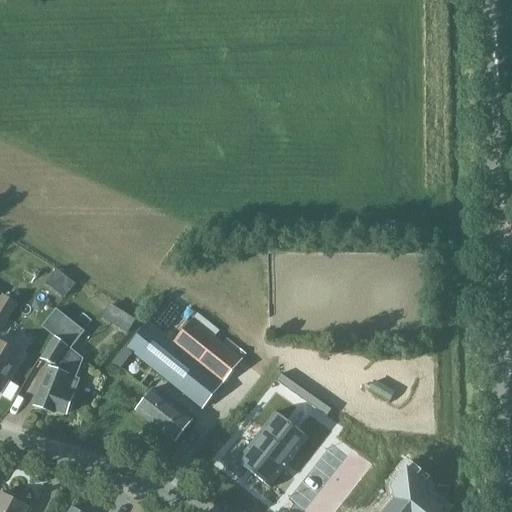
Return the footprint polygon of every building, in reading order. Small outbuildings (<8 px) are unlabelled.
[(0,332),(17,304),(1,294),(0,296),(0,332)] [(42,328),(54,337),(55,337),(65,346),(69,349),(82,333),(55,311),(42,328)] [(236,355),(191,320),(173,343),(146,322),(126,349),(114,363),(122,370),(134,355),(159,375),(203,409),(223,383),(242,360),(240,359),(245,353),(241,350),(236,355)] [(65,415),(79,380),(68,376),(76,355),(65,346),(55,337),(41,360),(54,365),(53,370),(49,368),(35,406),(52,413),(53,410),(65,415)] [(0,394),(21,359),(0,346),(0,394)] [(280,374),(275,382),(284,388),(289,380),(280,374)] [(289,380),(284,388),(292,394),(297,386),(289,380)] [(297,386),(292,394),(301,400),(306,392),(297,386)] [(175,443),(193,421),(153,389),(135,411),(175,443)] [(306,392),(301,400),(309,406),(314,398),(306,392)] [(314,398),(309,406),(318,412),(323,404),(314,398)] [(323,404),(318,412),(326,417),(331,410),(323,404)] [(275,413),(262,429),(279,442),(292,426),(275,413)] [(292,426),(279,442),(295,455),(308,439),(292,426)] [(262,429),(249,446),(266,459),(279,442),(262,429)] [(279,442),(266,459),(282,472),(295,455),(279,442)] [(249,446),(236,462),(253,475),(266,459),(249,446)] [(266,459),(253,475),(269,489),(282,472),(266,459)] [(394,503),(386,511),(441,511),(425,498),(423,485),(406,472),(392,489),(394,503)] [(0,511),(25,511),(27,509),(1,497),(0,498),(0,511)]
